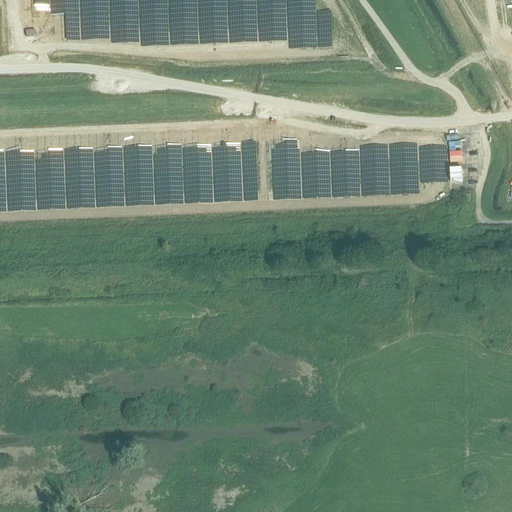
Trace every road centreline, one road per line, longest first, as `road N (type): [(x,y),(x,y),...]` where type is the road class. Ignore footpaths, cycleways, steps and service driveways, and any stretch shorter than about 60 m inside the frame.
road 1 (track): [(511,116),(373,120),(92,70),(0,70)]
road 2 (unclassified): [(511,222),(480,215),(483,135),(461,99),(414,73),(360,0)]
